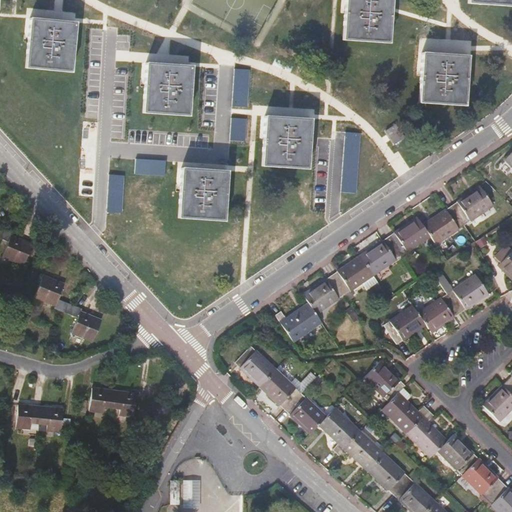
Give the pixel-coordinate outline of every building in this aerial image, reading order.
[(345,0),(342,39),(387,42),(390,0),(345,0)] [(75,25),(51,23),(29,21),(26,70),(71,73),(75,25)] [(464,104),(466,55),(446,54),(422,52),(419,101),(464,104)] [(191,67),(169,65),(146,64),(142,113),(187,116),(191,67)] [(235,69),(233,106),(247,107),(249,70),(235,69)] [(310,120),(289,118),(264,117),(262,165),(307,168),(310,120)] [(231,118),(230,141),(244,142),(245,119),(231,118)] [(399,129),(392,118),(382,125),(390,136),(399,129)] [(361,132),(346,131),(342,191),(358,192),(361,132)] [(511,167),(511,148),(503,158),(511,167)] [(165,161),(136,160),(135,173),(165,175),(165,161)] [(227,171),(207,170),(181,168),(178,217),(223,220),(227,171)] [(110,175),(108,212),(121,213),(123,176),(110,175)] [(491,205),(478,185),(450,205),(463,224),(491,205)] [(463,224),(450,205),(421,224),(429,235),(434,244),(463,224)] [(145,208),(135,217),(153,236),(163,227),(145,208)] [(421,224),(415,216),(387,236),(400,255),(429,235),(421,224)] [(33,245),(13,235),(14,233),(3,227),(0,233),(0,235),(10,241),(3,256),(23,266),(33,245)] [(372,275),(400,255),(387,236),(359,255),(372,275)] [(495,256),(500,261),(510,251),(504,246),(495,256)] [(511,248),(510,251),(500,261),(497,264),(511,279),(511,287),(510,290),(511,291),(511,248)] [(343,294),(372,275),(359,255),(330,275),(343,294)] [(165,286),(191,293),(196,277),(170,270),(165,286)] [(446,293),(459,313),(487,293),(474,274),(446,293)] [(315,314),(343,294),(330,275),(302,295),(307,303),(315,314)] [(64,284),(43,276),(34,297),(55,306),(54,308),(66,313),(69,304),(58,300),(64,284)] [(459,313),(446,293),(417,313),(425,324),(430,332),(459,313)] [(315,314),(307,303),(285,318),(280,311),(274,315),(292,341),(320,322),(315,314)] [(101,320),(80,312),(81,309),(69,304),(66,313),(78,318),(71,333),(92,342),(101,320)] [(396,344),(425,324),(417,313),(411,305),(382,324),(396,344)] [(275,369),(250,346),(234,363),(259,386),(275,369)] [(397,392),(404,385),(380,361),(363,377),(388,401),(397,392)] [(300,393),(275,369),(259,386),(284,410),(300,393)] [(498,421),(511,406),(511,385),(506,379),(482,404),(498,421)] [(114,391),(92,388),(89,410),(103,413),(104,407),(112,408),(114,391)] [(136,394),(114,391),(112,408),(119,409),(119,414),(133,417),(136,394)] [(381,409),(405,433),(428,410),(423,405),(417,411),(397,392),(388,401),(381,409)] [(325,417),(300,393),(284,410),(309,433),(318,424),(325,417)] [(40,407),(17,405),(15,427),(30,429),(31,423),(38,424),(40,407)] [(61,418),(62,409),(40,407),(38,424),(46,425),(45,430),(60,432),(61,418)] [(359,431),(334,407),(325,417),(318,424),(338,443),(332,449),(337,454),(359,431)] [(405,433),(430,457),(437,450),(446,440),(427,421),(433,415),(428,410),(405,433)] [(69,432),(70,419),(61,418),(60,432),(69,432)] [(359,431),(337,454),(342,459),(348,453),(368,471),(384,454),(359,431)] [(462,474),(478,458),(453,433),(446,440),(437,450),(462,474)] [(409,477),(384,454),(368,471),(393,494),(409,477)] [(486,499),(503,482),(478,458),(462,474),(486,499)] [(423,511),(434,501),(409,477),(393,494),(412,511),(423,511)] [(170,481),(170,498),(170,505),(178,505),(178,481),(170,481)] [(198,481),(183,481),(183,508),(198,508),(198,481)] [(511,511),(511,491),(503,482),(486,499),(499,511),(511,511)] [(446,511),(434,501),(423,511),(446,511)]
